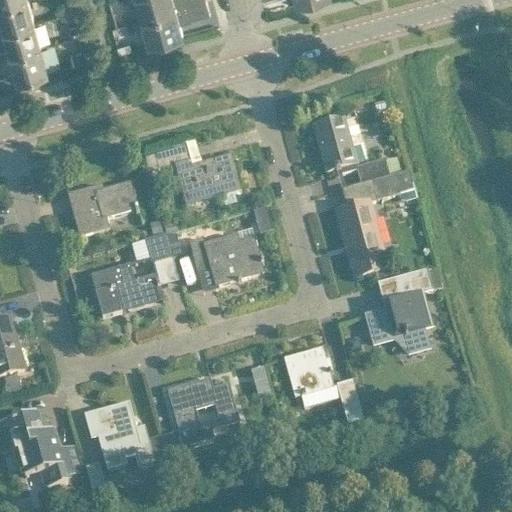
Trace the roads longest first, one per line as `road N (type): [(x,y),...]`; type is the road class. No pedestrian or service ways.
road 1 (residential): [(251,62),(313,302),(85,372),(69,361),(5,130)]
road 2 (residential): [(251,62),(5,130)]
road 3 (residential): [(474,0),(251,62)]
